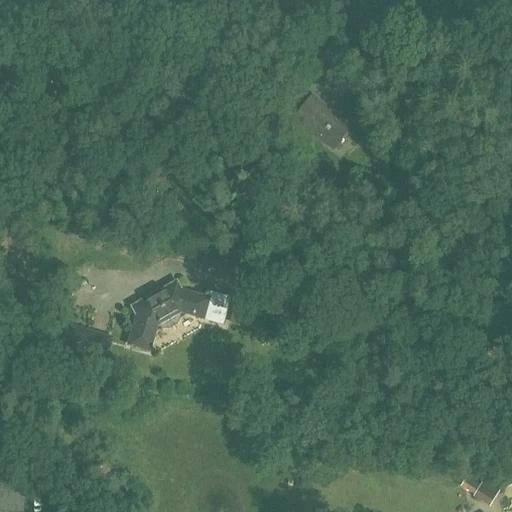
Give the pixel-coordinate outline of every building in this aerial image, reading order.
[(339,50),(331,62),(345,72),(353,60),(339,50)] [(335,148),(351,127),(337,116),(335,119),(310,100),(294,120),(321,140),(322,139),(335,148)] [(149,299),(133,308),(138,317),(129,346),(149,351),(155,328),(158,326),(163,329),(168,329),(176,324),(179,320),(179,314),(182,313),(203,318),(208,300),(181,293),(176,284),(160,293),(156,291),(150,295),(149,299)] [(86,337),(87,333),(69,328),(61,355),(103,367),(110,343),(86,337)] [(478,491),(475,496),(490,506),(498,492),(473,476),(467,484),(478,491)] [(0,511),(23,511),(25,487),(0,485),(0,511)]
